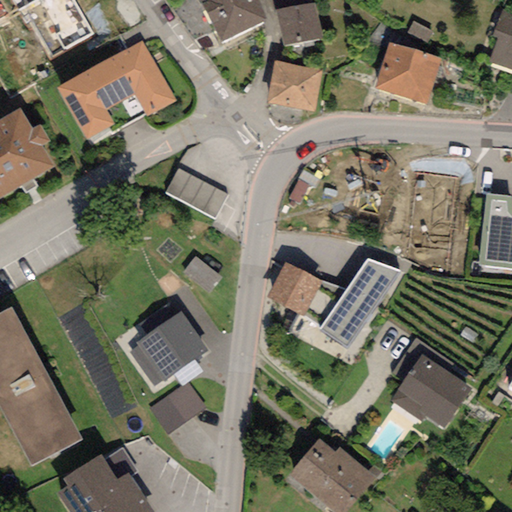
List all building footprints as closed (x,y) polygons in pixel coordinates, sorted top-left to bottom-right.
[(258,0),(200,0),(221,43),(266,18),(258,0)] [(272,0),(275,10),(312,4),(310,0),(272,0)] [(312,4),(275,10),(284,46),(322,38),(314,4),(312,4)] [(511,14),(501,11),(492,36),(497,38),(489,62),(511,70),(511,14)] [(141,41),(57,89),(90,146),(144,115),(146,118),(176,102),(141,41)] [(389,43),(375,89),(425,106),(440,59),(389,43)] [(322,73),(274,61),(266,103),(314,112),(322,73)] [(31,128),(19,108),(0,119),(0,198),(54,166),(40,146),(49,141),(40,125),(31,128)] [(227,195),(178,168),(165,192),(214,219),(227,195)] [(511,197),(486,195),(477,265),(511,268),(511,197)] [(406,231),(399,258),(425,265),(432,238),(406,231)] [(221,279),(194,257),(181,273),(207,295),(221,279)] [(321,282),(284,262),(267,297),(303,318),(321,328),(318,331),(347,350),(398,271),(367,259),(343,290),(321,282)] [(11,309),(0,314),(0,407),(31,467),(81,440),(11,309)] [(180,312),(136,343),(140,348),(131,354),(154,387),(163,380),(164,382),(208,352),(180,312)] [(391,376),(402,382),(389,402),(421,422),(425,416),(445,429),(471,389),(447,373),(453,363),(415,339),(391,376)] [(206,410),(187,382),(148,409),(166,436),(206,410)] [(346,511),(375,479),(338,447),(334,453),(318,439),(288,474),(332,511),(346,511)] [(122,448),(103,460),(116,480),(127,473),(130,478),(138,474),(122,448)] [(103,460),(101,456),(61,481),(66,488),(58,493),(69,511),(151,511),(130,478),(127,473),(116,480),(103,460)]
